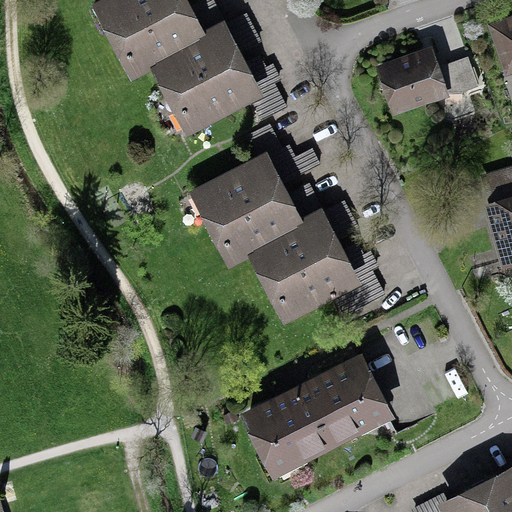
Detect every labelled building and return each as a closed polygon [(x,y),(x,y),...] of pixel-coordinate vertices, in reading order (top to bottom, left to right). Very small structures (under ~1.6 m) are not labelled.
[(242,16),(218,29),(203,0),(99,0),(137,71),(157,61),(192,127),(250,96),(261,117),(288,103),(260,50),(242,16)] [(511,20),(496,26),(511,67),(511,20)] [(430,53),(374,73),(391,119),(479,88),(468,59),(436,70),(430,53)] [(244,136),(251,149),(278,135),(271,122),(244,136)] [(235,257),(253,247),(288,313),(332,291),(344,315),(388,292),(358,236),(340,202),(319,212),(303,180),(278,135),(251,149),(257,160),(200,191),(235,257)] [(511,167),(483,176),(510,269),(511,268),(511,167)] [(355,357),(236,420),(270,484),(389,421),(355,357)] [(511,511),(511,468),(439,509),(440,511),(511,511)]
